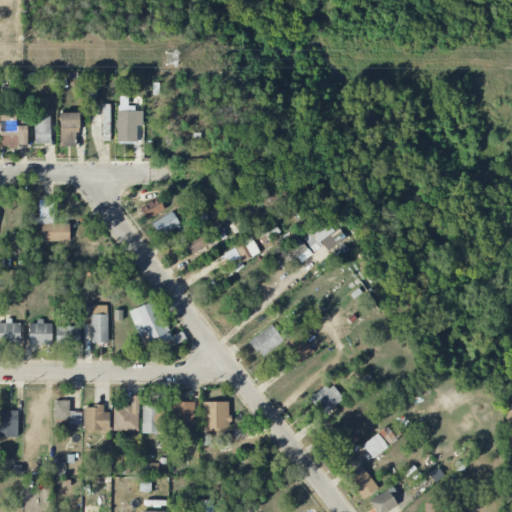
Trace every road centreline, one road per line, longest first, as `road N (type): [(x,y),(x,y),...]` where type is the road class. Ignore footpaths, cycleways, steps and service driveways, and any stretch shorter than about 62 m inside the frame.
road 1 (residential): [(92,175),(109,212),(342,511)]
road 2 (residential): [(226,361),(177,374),(0,373)]
road 3 (residential): [(150,175),(0,174)]
